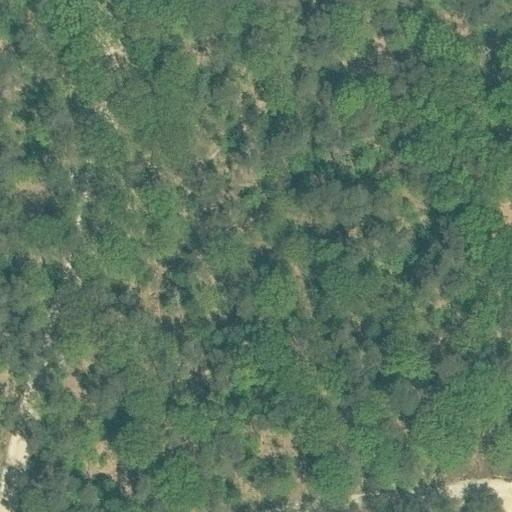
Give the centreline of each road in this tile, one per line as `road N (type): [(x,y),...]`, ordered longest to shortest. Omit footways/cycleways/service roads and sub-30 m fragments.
road 1 (track): [(93,0),(111,70),(99,177),(88,242),(32,406),(7,511)]
road 2 (track): [(299,511),(440,493),(511,495)]
